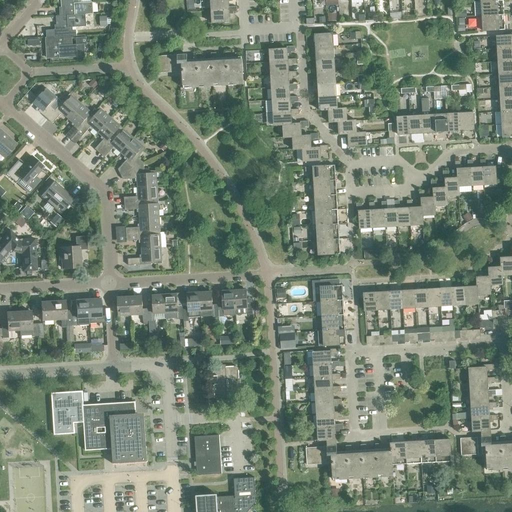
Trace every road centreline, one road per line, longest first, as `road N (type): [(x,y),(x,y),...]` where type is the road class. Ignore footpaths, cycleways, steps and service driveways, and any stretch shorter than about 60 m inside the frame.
road 1 (residential): [(106,283),(103,190),(0,101)]
road 2 (residential): [(351,351),(355,437),(381,436),(377,351)]
road 3 (residential): [(106,283),(267,274)]
road 4 (residential): [(408,183),(350,192),(349,164),(409,161)]
road 5 (residential): [(377,351),(498,342)]
